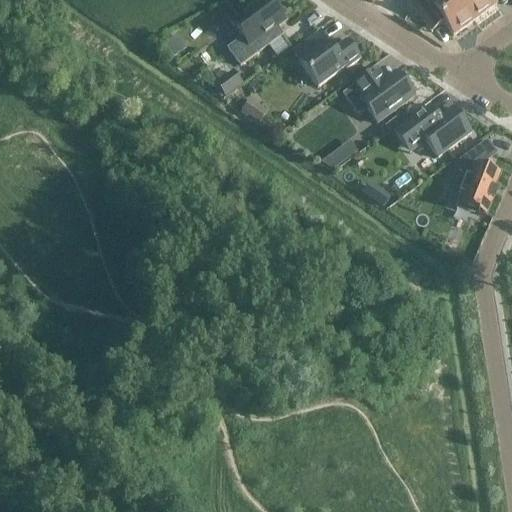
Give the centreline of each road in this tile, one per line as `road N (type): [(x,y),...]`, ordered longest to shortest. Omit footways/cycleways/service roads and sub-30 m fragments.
road 1 (residential): [(511,483),(480,274),(511,195)]
road 2 (residential): [(349,0),(458,69)]
